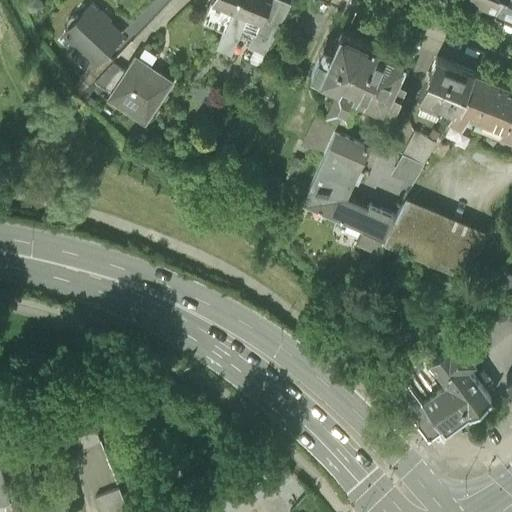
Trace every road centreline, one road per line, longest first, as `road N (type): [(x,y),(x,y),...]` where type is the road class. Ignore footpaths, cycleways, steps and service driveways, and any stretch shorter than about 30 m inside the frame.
road 1 (primary): [(0,251),(153,294),(268,356)]
road 2 (primary): [(451,511),(319,377),(268,356)]
road 3 (primary): [(268,356),(289,409),(387,511)]
road 4 (residential): [(511,51),(389,0)]
